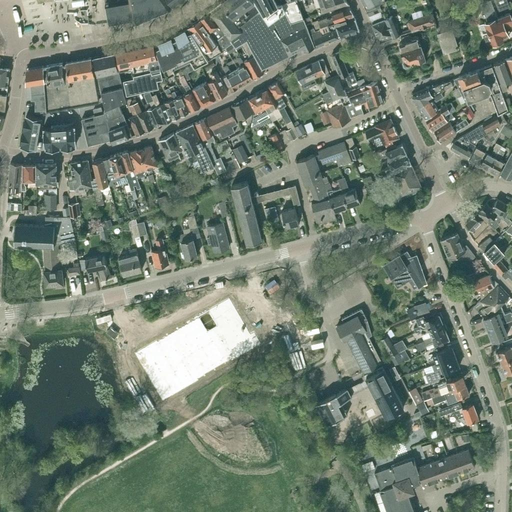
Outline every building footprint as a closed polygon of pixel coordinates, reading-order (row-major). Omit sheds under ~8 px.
[(124,0),(105,4),(106,12),(108,23),(133,19),(135,23),(171,8),(170,6),(165,0),(124,0)] [(224,0),(221,2),(209,12),(219,26),(230,40),(241,33),(244,38),(269,23),(255,2),(253,0),(224,0)] [(285,11),(289,9),(286,2),(278,5),(275,0),(253,0),(255,2),(269,23),(283,12),(285,11)] [(287,0),(288,1),(286,2),(289,9),(285,11),(291,23),(304,18),(296,0),(287,0)] [(297,0),(297,1),(298,0),(304,0),(306,5),(315,2),(319,14),(348,4),(345,0),(297,0)] [(490,0),(487,0),(480,3),(487,21),(485,22),(490,34),(484,36),(487,44),(493,42),(493,43),(496,42),(498,42),(500,41),(501,40),(503,39),(501,37),(507,34),(504,28),(511,24),(511,20),(509,13),(497,18),(490,0)] [(507,0),(494,0),(497,6),(500,5),(502,10),(510,7),(507,0)] [(379,4),(366,10),(369,15),(382,10),(379,4)] [(325,26),(335,22),(354,16),(350,6),(331,12),(333,17),(327,20),(326,17),(318,21),(318,20),(313,22),(316,29),(325,26)] [(291,23),(285,11),(283,12),(269,23),(244,38),(246,41),(247,41),(253,53),(262,69),(302,48),(304,51),(315,47),(304,18),(291,23)] [(232,42),(230,40),(219,26),(209,12),(200,19),(210,32),(209,33),(215,41),(217,40),(222,48),(232,42)] [(423,16),(408,21),(412,31),(427,26),(436,23),(432,13),(423,16)] [(338,29),(340,37),(359,31),(355,16),(335,23),(335,22),(325,26),(326,28),(330,26),(331,27),(336,26),(338,29)] [(384,16),(371,21),(380,42),(399,34),(392,16),(385,19),(384,16)] [(200,19),(188,27),(208,60),(224,50),(222,48),(217,40),(215,41),(209,33),(210,32),(200,19)] [(439,26),(436,28),(438,34),(439,34),(444,50),(449,49),(450,50),(454,49),(454,47),(458,46),(452,27),(441,31),(439,26)] [(154,44),(159,57),(167,77),(175,73),(173,69),(190,61),(195,67),(209,60),(208,60),(188,27),(176,33),(171,36),(154,44)] [(338,29),(322,35),(320,30),(315,32),(314,28),(311,30),(317,46),(340,37),(338,29)] [(236,47),(243,43),(246,41),(244,38),(241,33),(230,40),(232,42),(236,47)] [(412,39),(399,44),(404,58),(403,60),(404,64),(406,64),(410,63),(411,62),(416,59),(417,64),(425,61),(424,57),(425,57),(418,35),(412,37),(412,39)] [(246,41),(243,43),(250,57),(244,60),(254,78),(264,73),(262,69),(253,53),(247,41),(246,41)] [(232,43),(225,47),(229,54),(236,49),(232,43)] [(154,44),(116,53),(119,66),(131,64),(134,76),(124,79),(127,93),(159,86),(158,79),(163,77),(159,57),(157,57),(154,44)] [(345,75),(349,85),(357,81),(353,71),(348,73),(339,52),(331,55),(340,77),(345,75)] [(106,108),(119,102),(126,99),(122,86),(114,53),(93,57),(106,108)] [(218,55),(212,58),(215,63),(215,64),(221,61),(218,55)] [(241,66),(237,68),(245,83),(253,79),(240,56),(236,58),(241,66)] [(63,63),(70,106),(99,100),(91,58),(63,63)] [(208,67),(215,63),(212,58),(206,62),(208,67)] [(319,60),(295,71),(304,89),(316,83),(314,78),(324,73),(326,77),(330,75),(323,58),(319,60)] [(511,80),(511,78),(511,79),(505,59),(493,64),(501,84),(499,85),(501,92),(507,90),(505,83),(511,80)] [(70,106),(63,63),(43,66),(47,110),(70,106)] [(181,70),(186,80),(190,78),(187,73),(194,69),(192,64),(185,68),(181,70)] [(238,87),(230,72),(226,64),(222,66),(223,68),(227,74),(224,76),(231,90),(238,87)] [(10,67),(0,65),(0,108),(5,109),(7,94),(10,67)] [(508,109),(501,92),(499,85),(491,65),(470,73),(470,72),(459,76),(459,77),(454,79),(465,101),(489,93),(489,95),(487,96),(489,101),(492,100),(498,115),(508,109)] [(26,69),(26,84),(31,83),(32,92),(31,98),(36,98),(36,108),(36,112),(47,110),(43,66),(26,69)] [(214,79),(209,81),(217,98),(228,92),(215,68),(214,69),(214,71),(211,73),(214,79)] [(238,87),(245,83),(237,68),(230,72),(238,87)] [(347,94),(347,92),(339,74),(325,80),(329,90),(323,93),(327,103),(341,97),(347,94)] [(182,78),(181,79),(187,90),(186,91),(187,93),(183,95),(191,111),(200,106),(186,80),(183,75),(181,76),(182,78)] [(418,107),(441,92),(453,85),(450,79),(412,94),(411,97),(418,107)] [(380,90),(377,80),(359,87),(347,92),(347,94),(341,97),(344,104),(345,103),(380,90)] [(280,110),(284,107),(284,106),(286,105),(280,95),(285,92),(278,81),(269,86),(272,92),(271,93),(280,110)] [(206,82),(193,89),(202,106),(216,98),(211,87),(206,82)] [(169,87),(180,116),(189,112),(182,95),(178,97),(173,86),(169,87)] [(456,98),(462,95),(458,87),(452,90),(456,98)] [(172,119),(180,116),(169,88),(165,89),(170,100),(165,102),(172,119)] [(280,110),(271,93),(268,88),(266,89),(265,88),(262,90),(262,91),(258,93),(273,121),(274,122),(284,117),(286,123),(291,120),(284,107),(280,110)] [(172,119),(165,102),(161,104),(156,93),(154,89),(151,91),(152,95),(164,123),(172,119)] [(384,101),(380,90),(345,103),(351,117),(363,112),(361,107),(357,109),(355,105),(365,101),(366,106),(384,101)] [(152,95),(151,91),(150,91),(145,93),(147,99),(150,101),(152,107),(148,109),(155,126),(164,123),(152,95)] [(441,92),(418,107),(426,119),(438,111),(437,108),(433,102),(436,100),(437,101),(444,96),(441,92)] [(260,128),(273,121),(258,93),(254,95),(253,95),(250,96),(250,98),(248,98),(255,111),(254,111),(253,112),(253,113),(251,125),(254,130),(259,127),(260,128)] [(253,112),(254,111),(247,98),(231,106),(238,119),(253,112)] [(104,108),(105,113),(112,139),(113,143),(132,136),(119,102),(106,108),(104,108)] [(134,103),(145,131),(154,127),(147,110),(142,112),(138,102),(134,103)] [(454,116),(451,112),(456,109),(452,102),(440,109),(441,111),(426,120),(433,130),(448,120),(454,116)] [(145,131),(134,103),(129,105),(134,116),(129,117),(136,134),(145,131)] [(327,110),(333,127),(351,120),(344,104),(342,104),(327,110)] [(468,106),(463,109),(470,118),(474,115),(468,106)] [(101,107),(93,109),(95,115),(103,113),(102,110),(101,107)] [(218,112),(229,134),(235,131),(233,126),(237,124),(229,107),(218,112)] [(229,134),(218,112),(207,117),(215,134),(220,132),(222,137),(229,134)] [(88,145),(112,139),(105,113),(103,113),(95,115),(82,118),(88,145)] [(499,132),(503,125),(508,123),(502,113),(476,128),(455,141),(451,147),(453,150),(468,158),(475,145),(479,139),(483,137),(485,141),(484,142),(490,145),(492,146),(499,132)] [(22,142),(21,145),(36,148),(42,116),(27,114),(26,116),(24,128),(24,130),(21,142),(22,142)] [(205,118),(195,122),(206,146),(211,144),(210,142),(215,140),(205,118)] [(375,126),(365,131),(369,140),(379,136),(383,144),(385,143),(391,140),(399,137),(391,118),(375,125),(375,126)] [(449,122),(434,132),(441,142),(462,128),(462,127),(465,125),(463,121),(461,122),(460,121),(459,122),(459,123),(453,127),(449,122)] [(193,123),(176,131),(191,162),(198,159),(204,171),(214,166),(206,145),(205,146),(193,123)] [(301,123),(295,127),(299,135),(306,132),(301,123)] [(75,125),(59,126),(61,147),(62,147),(75,147),(75,143),(77,143),(75,125)] [(511,130),(503,125),(499,132),(510,138),(511,133),(511,130)] [(59,126),(43,127),(45,145),(47,145),(47,149),(59,148),(59,147),(61,147),(59,126)] [(293,127),(285,130),(291,140),(298,136),(293,127)] [(182,150),(174,132),(159,139),(167,156),(168,156),(170,160),(180,155),(178,151),(182,150)] [(284,144),(278,132),(270,136),(276,148),(284,144)] [(475,145),(468,158),(479,164),(490,145),(484,142),(481,148),(475,145)] [(344,143),(319,151),(323,164),(336,160),(338,167),(351,163),(344,143)] [(481,165),(489,170),(500,149),(502,146),(496,143),(494,148),(495,148),(491,155),(487,153),(481,165)] [(389,160),(405,152),(402,144),(396,147),(394,144),(373,152),(376,159),(381,157),(381,156),(386,154),(389,160)] [(129,152),(132,162),(135,172),(147,168),(148,173),(153,171),(151,167),(158,165),(157,162),(151,145),(137,149),(129,152)] [(355,145),(349,147),(352,157),(358,155),(355,145)] [(212,146),(208,148),(217,172),(223,169),(218,158),(217,159),(212,146)] [(242,146),(233,150),(239,163),(248,158),(242,146)] [(500,149),(489,170),(497,174),(503,162),(499,159),(504,151),(500,149)] [(132,162),(129,152),(128,150),(121,152),(128,173),(126,173),(129,183),(132,190),(135,189),(131,177),(136,176),(135,172),(132,162)] [(511,177),(511,151),(500,173),(511,178),(511,177)] [(110,156),(118,180),(117,177),(123,176),(125,184),(129,183),(126,173),(128,173),(121,152),(110,156)] [(410,163),(405,152),(389,160),(384,162),(386,168),(380,170),(383,177),(400,170),(399,168),(410,163)] [(336,218),(334,211),(324,184),(322,177),(314,154),(297,160),(305,185),(309,183),(315,201),(311,203),(316,223),(336,218)] [(102,158),(109,183),(109,186),(114,184),(114,181),(118,180),(110,156),(102,158)] [(109,183),(102,158),(93,160),(97,175),(94,176),(95,177),(92,178),(98,205),(104,203),(100,186),(109,183)] [(72,174),(68,175),(70,190),(75,189),(76,194),(86,192),(85,188),(93,186),(88,159),(70,162),(72,174)] [(161,160),(157,162),(158,165),(162,174),(166,172),(162,163),(161,160)] [(22,182),(22,164),(10,162),(9,177),(10,177),(9,190),(22,191),(21,181),(22,182)] [(36,164),(36,182),(36,188),(57,188),(56,163),(36,164)] [(21,181),(22,191),(22,197),(26,197),(26,185),(25,183),(25,181),(36,182),(36,164),(22,164),(22,182),(21,181)] [(411,165),(400,170),(383,177),(384,180),(394,176),(396,182),(393,183),(395,189),(393,189),(398,200),(421,190),(419,186),(420,186),(411,165)] [(340,188),(341,192),(346,207),(360,202),(355,188),(349,190),(344,176),(337,178),(340,188)] [(253,203),(296,192),(294,186),(252,196),(248,181),(232,185),(246,243),(262,239),(253,203)] [(332,189),(330,182),(329,182),(324,184),(334,211),(346,207),(341,192),(340,188),(333,190),(332,189)] [(299,204),(296,192),(290,194),(294,205),(299,204)] [(57,193),(45,193),(45,208),(57,208),(57,193)] [(165,195),(158,198),(160,205),(168,203),(165,195)] [(493,207),(492,208),(509,225),(511,221),(506,215),(510,207),(497,199),(493,207)] [(8,201),(7,210),(22,210),(22,203),(8,201)] [(225,201),(219,202),(222,216),(228,215),(225,201)] [(76,203),(69,204),(71,216),(78,215),(76,203)] [(501,217),(492,208),(486,203),(477,212),(487,222),(494,229),(499,224),(497,221),(501,217)] [(25,209),(25,214),(37,215),(37,205),(29,205),(29,209),(25,209)] [(275,205),(264,208),(267,217),(278,214),(275,205)] [(294,207),(282,211),(284,220),(283,220),(284,222),(286,227),(287,226),(287,227),(291,226),(291,225),(298,223),(294,207)] [(136,209),(129,212),(130,218),(138,215),(136,209)] [(483,226),(487,222),(477,212),(466,221),(469,224),(467,225),(472,230),(471,231),(474,234),(471,237),(477,246),(490,237),(492,235),(483,226)] [(197,226),(194,215),(189,216),(187,216),(190,228),(197,226)] [(15,223),(14,244),(44,246),(46,270),(59,269),(57,246),(57,244),(76,239),(70,216),(53,216),(45,216),(45,225),(15,223)] [(110,219),(104,221),(105,229),(113,227),(110,219)] [(159,219),(155,224),(161,227),(164,222),(159,219)] [(144,221),(137,222),(140,235),(147,233),(144,221)] [(140,235),(137,222),(131,224),(134,236),(140,235)] [(210,236),(206,237),(208,244),(212,243),(214,251),(229,247),(222,222),(207,225),(210,236)] [(101,231),(104,244),(110,242),(108,230),(101,231)] [(191,232),(180,235),(184,251),(182,251),(183,257),(185,256),(186,258),(197,256),(191,232)] [(457,232),(440,239),(449,258),(457,254),(458,258),(466,254),(470,259),(475,256),(466,245),(463,247),(457,232)] [(479,245),(484,251),(494,241),(490,237),(479,245)] [(159,249),(152,250),(156,266),(169,263),(165,247),(164,247),(162,238),(156,239),(159,249)] [(504,251),(494,241),(484,251),(493,262),(501,254),(504,251)] [(131,254),(119,257),(123,274),(142,270),(137,249),(130,250),(131,254)] [(398,254),(383,264),(397,287),(408,280),(414,288),(419,285),(419,286),(423,283),(426,282),(416,255),(410,257),(407,252),(400,256),(398,254)] [(85,259),(81,260),(83,270),(98,267),(102,280),(111,277),(107,266),(105,254),(85,258),(85,259)] [(501,254),(493,262),(492,263),(502,275),(507,270),(508,269),(500,260),(504,257),(501,254)] [(74,266),(67,267),(68,275),(80,273),(79,262),(73,263),(74,266)] [(507,271),(502,275),(506,278),(508,275),(511,278),(511,265),(511,266),(508,269),(507,270),(507,271)] [(44,273),(43,273),(43,276),(45,276),(45,284),(63,283),(62,268),(59,269),(46,270),(44,270),(44,273)] [(479,292),(483,297),(498,283),(494,279),(492,281),(489,274),(469,282),(473,294),(479,292)] [(498,283),(483,297),(475,304),(485,314),(490,313),(509,296),(498,283)] [(157,340),(135,353),(163,401),(198,380),(198,379),(231,359),(232,361),(261,344),(254,332),(251,334),(230,298),(187,323),(188,324),(158,341),(157,340)] [(415,307),(408,309),(411,317),(429,310),(425,301),(415,307)] [(367,320),(368,320),(362,307),(342,318),(344,322),(337,325),(345,340),(348,339),(364,370),(363,370),(364,371),(381,362),(368,336),(372,335),(367,320)] [(386,309),(381,311),(387,327),(390,326),(387,318),(389,317),(386,309)] [(483,318),(488,329),(511,319),(511,311),(511,312),(511,311),(505,313),(503,310),(483,318)] [(424,315),(416,318),(421,330),(442,321),(441,318),(442,318),(440,312),(438,313),(438,312),(425,317),(424,315)] [(511,319),(488,329),(492,341),(507,335),(505,328),(511,324),(511,319)] [(442,321),(421,330),(424,340),(431,337),(446,331),(445,330),(447,329),(445,323),(443,324),(442,321)] [(424,340),(416,343),(418,350),(427,347),(428,348),(449,340),(446,331),(431,337),(424,340)] [(381,339),(387,350),(394,346),(393,344),(387,336),(381,339)] [(393,344),(394,346),(387,350),(389,354),(396,350),(397,352),(401,350),(396,342),(393,344)] [(437,357),(439,362),(455,356),(451,346),(441,349),(440,346),(432,349),(435,357),(437,357)] [(511,349),(511,346),(497,352),(502,363),(511,358),(511,349)] [(397,352),(396,350),(389,354),(395,364),(405,359),(401,350),(397,352)] [(455,356),(439,362),(436,363),(438,369),(425,374),(428,382),(441,377),(440,373),(441,373),(443,377),(451,374),(449,370),(459,366),(455,356)] [(511,358),(502,363),(506,375),(511,372),(511,358)] [(365,374),(386,416),(404,407),(382,365),(383,368),(366,376),(365,374)] [(434,387),(422,392),(424,400),(432,397),(441,393),(443,392),(465,384),(462,375),(446,381),(437,384),(438,387),(434,389),(434,387)] [(465,384),(443,392),(447,404),(459,400),(458,397),(469,393),(465,384)] [(316,402),(316,403),(317,403),(322,413),(326,423),(326,424),(348,413),(347,412),(346,413),(342,403),(340,400),(351,395),(351,396),(352,395),(348,386),(347,387),(337,392),(336,392),(336,393),(317,402),(316,402)] [(416,386),(409,390),(416,403),(423,400),(416,386)] [(460,401),(438,409),(440,415),(452,411),(453,415),(455,415),(459,425),(478,418),(472,403),(462,407),(460,401)] [(423,402),(417,405),(422,414),(427,411),(423,402)] [(458,452),(464,470),(475,466),(468,449),(458,452)] [(448,456),(454,474),(464,470),(458,452),(448,456)] [(437,460),(444,477),(454,474),(448,456),(437,460)] [(412,485),(422,482),(417,467),(413,457),(391,465),(392,466),(374,472),(381,490),(379,490),(387,511),(414,511),(408,493),(414,491),(412,485)] [(372,460),(361,464),(363,472),(375,467),(372,460)] [(433,481),(444,477),(437,460),(427,464),(433,481)] [(417,467),(422,482),(423,485),(433,481),(427,464),(417,467)]
